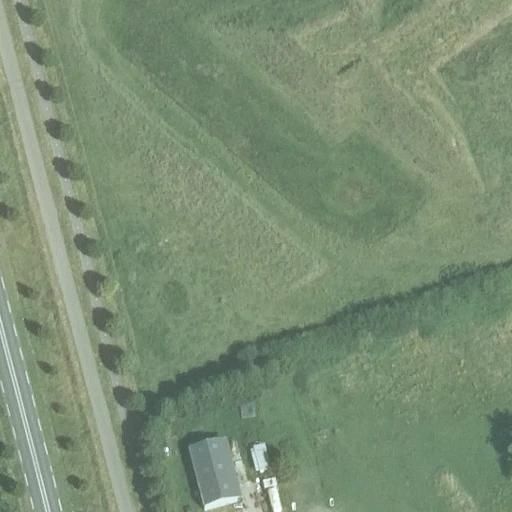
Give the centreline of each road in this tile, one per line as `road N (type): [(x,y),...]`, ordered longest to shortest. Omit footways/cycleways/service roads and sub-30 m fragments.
road 1 (unclassified): [(128,511),(0,17)]
road 2 (primary): [(46,511),(0,328)]
